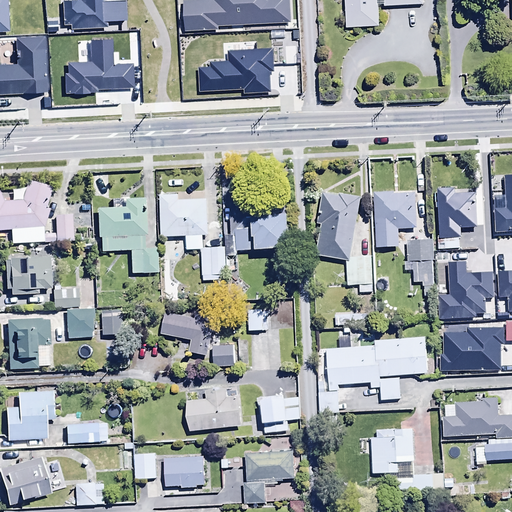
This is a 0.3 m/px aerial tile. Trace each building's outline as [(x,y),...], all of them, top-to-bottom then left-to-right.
[(382,5),(383,7),(423,5),(422,0),(342,0),(344,29),(378,27),(377,5),(382,5)] [(45,209),(51,189),(27,182),(25,191),(11,192),(11,201),(3,202),(0,195),(0,232),(10,231),(11,245),(73,241),(71,218),(54,219),(55,234),(42,235),(42,228),(47,210),(45,209)] [(435,190),(438,275),(459,274),(458,238),(460,238),(460,229),(476,229),(475,194),(466,195),(466,192),(454,192),(454,190),(435,190)] [(393,192),(373,193),(375,249),(406,248),(407,263),(412,263),(413,285),(433,284),(431,242),(413,242),(412,229),(415,229),(413,195),(393,196),(393,192)] [(350,258),(359,199),(321,194),(316,225),(319,226),(314,258),(345,262),(347,288),(372,286),(370,257),(350,258)] [(176,195),(159,196),(160,238),(185,237),(185,251),(202,250),(202,237),(206,237),(205,202),(176,203),(176,195)] [(233,239),(234,253),(287,250),(285,195),(227,197),(229,239),(233,239)] [(511,197),(498,197),(499,224),(510,224),(510,226),(511,225),(511,197)] [(101,253),(130,252),(130,275),(157,274),(157,249),(144,250),(142,201),(112,201),(112,209),(97,209),(98,239),(100,239),(101,253)] [(221,276),(224,276),(223,250),(200,251),(201,283),(221,283),(221,276)] [(10,290),(10,297),(37,295),(37,290),(49,290),(48,259),(5,261),(6,290),(10,290)] [(53,287),(53,291),(52,291),(53,310),(78,309),(77,290),(60,291),(60,287),(53,287)] [(92,340),(93,310),(65,311),(65,334),(66,334),(66,340),(92,340)] [(269,311),(247,312),(248,333),(270,332),(269,311)] [(123,312),(101,314),(103,337),(125,335),(123,312)] [(335,314),(335,327),(363,326),(362,313),(335,314)] [(188,354),(206,358),(213,317),(195,314),(194,319),(190,318),(190,319),(164,314),(160,336),(191,341),(188,354)] [(41,321),(6,322),(8,371),(37,370),(36,368),(47,368),(47,346),(50,346),(49,322),(41,322),(41,321)] [(373,348),(325,351),(327,393),(336,392),(336,387),(370,385),(370,389),(379,389),(379,402),(399,401),(398,377),(427,376),(425,339),(373,342),(373,348)] [(247,342),(237,342),(238,367),(248,367),(247,342)] [(212,348),(213,368),(234,368),(233,347),(212,348)] [(493,347),(494,371),(511,371),(511,356),(511,347),(493,347)] [(186,403),(190,433),(242,427),(238,397),(227,398),(226,388),(206,390),(207,401),(186,403)] [(5,410),(6,443),(46,441),(46,422),(56,422),(55,392),(16,394),(17,409),(5,410)] [(337,394),(317,395),(318,415),(338,414),(337,394)] [(282,398),(260,400),(264,436),(288,433),(287,422),(300,421),(297,399),(282,401),(282,398)] [(495,436),(495,440),(511,439),(511,416),(497,417),(496,399),(482,400),(482,403),(454,405),(454,406),(444,407),(444,419),(441,419),(442,439),(476,437),(476,441),(491,441),(491,436),(495,436)] [(65,427),(65,445),(108,443),(107,425),(65,427)] [(375,441),(371,441),(371,476),(384,475),(384,481),(391,481),(391,491),(412,491),(412,494),(433,493),(432,475),(409,476),(408,464),(413,464),(412,430),(375,431),(375,441)] [(485,467),(485,462),(511,461),(511,444),(482,446),(483,449),(475,449),(476,467),(485,467)] [(292,452),(245,455),(247,483),(264,482),(293,480),(292,452)] [(155,455),(133,457),(134,481),(157,480),(155,455)] [(203,457),(163,459),(165,489),(180,488),(180,490),(197,489),(197,486),(204,486),(203,457)] [(0,469),(0,481),(8,508),(50,495),(39,458),(0,469)] [(264,482),(247,483),(243,483),(244,506),(265,505),(264,482)] [(136,487),(122,487),(122,506),(136,505),(136,487)] [(77,494),(77,507),(97,507),(97,493),(77,494)]
